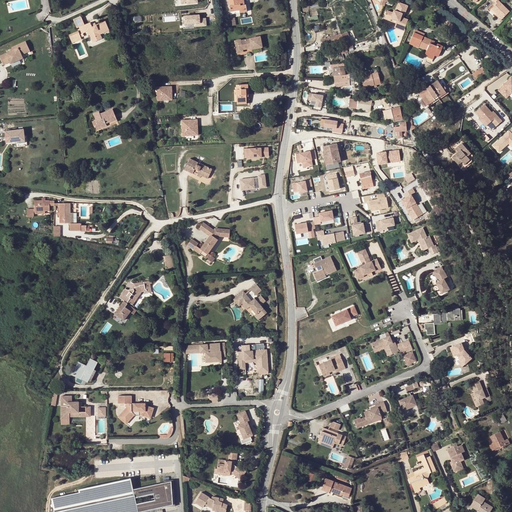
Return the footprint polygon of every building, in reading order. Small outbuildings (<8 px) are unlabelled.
[(243,0),(228,0),(230,11),(239,9),(240,12),(247,11),(246,4),(244,4),(243,0)] [(411,13),(407,11),(408,9),(409,6),(411,7),(414,1),(411,0),(410,0),(401,0),(399,5),(398,4),(397,6),(391,4),(390,7),(395,9),(394,12),(400,15),(399,16),(398,18),(408,22),(411,13)] [(492,0),(494,2),(496,4),(494,5),(491,8),(496,13),(502,19),(509,11),(497,0),(492,0)] [(199,14),(184,16),(184,24),(194,23),(194,26),(206,25),(205,18),(199,18),(199,14)] [(81,16),(73,19),(76,28),(79,28),(81,34),(88,32),(92,42),(102,39),(100,34),(109,31),(105,21),(92,27),(90,23),(85,25),(81,16)] [(424,36),(414,32),(409,43),(418,47),(419,46),(427,50),(430,52),(429,56),(428,57),(433,59),(435,55),(438,47),(436,46),(433,45),(430,43),(431,41),(423,37),(424,36)] [(344,33),(321,40),(323,46),(346,39),(344,33)] [(78,34),(69,37),(70,42),(80,38),(78,34)] [(249,48),(250,48),(250,47),(252,46),(253,48),(263,46),(261,36),(251,38),(251,39),(241,41),(241,39),(236,40),(238,53),(244,52),(243,49),(249,48)] [(0,56),(0,57),(3,65),(10,62),(11,64),(23,58),(21,55),(30,51),(25,41),(17,45),(18,48),(0,56)] [(345,67),(333,68),(333,76),(336,76),(337,86),(350,85),(349,75),(345,75),(345,67)] [(486,73),(482,67),(471,75),(475,81),(486,73)] [(368,75),(362,77),(359,77),(360,81),(363,80),(365,87),(374,85),(376,84),(381,83),(378,73),(368,75)] [(511,78),(511,79),(501,90),(507,97),(511,93),(511,94),(511,78)] [(442,88),(437,80),(422,90),(431,103),(446,93),(442,88)] [(236,84),(236,89),(237,101),(237,102),(246,102),(246,95),(248,95),(247,84),(236,84)] [(171,86),(157,87),(158,98),(168,97),(169,100),(172,100),(171,86)] [(418,93),(427,106),(431,103),(422,90),(418,93)] [(501,90),(499,92),(507,99),(511,94),(511,93),(507,97),(501,90)] [(323,95),(309,93),(308,99),(316,100),(315,106),(321,107),(323,95)] [(496,117),(492,113),(485,104),(476,112),(480,117),(487,125),(492,121),(496,117)] [(394,121),(402,120),(403,120),(399,107),(383,111),(385,120),(394,118),(394,121)] [(95,120),(91,121),(93,126),(95,126),(96,130),(106,127),(105,124),(116,120),(111,109),(100,114),(99,112),(92,114),(95,120)] [(494,111),(492,113),(496,117),(492,121),(493,123),(500,117),(494,111)] [(487,125),(480,117),(479,119),(486,127),(487,125)] [(503,121),(500,117),(493,123),(496,126),(503,121)] [(189,120),(181,120),(182,136),(190,135),(190,126),(189,120)] [(337,122),(325,120),(324,127),(333,128),(332,132),(342,133),(343,125),(337,124),(337,122)] [(198,126),(190,126),(190,135),(198,135),(198,126)] [(400,131),(400,127),(392,128),(393,138),(402,138),(401,131),(400,131)] [(24,129),(5,131),(6,142),(18,141),(18,143),(25,142),(24,129)] [(511,129),(500,140),(506,146),(509,144),(510,142),(511,144),(511,129)] [(506,146),(500,140),(493,146),(499,153),(506,146)] [(337,144),(326,146),(327,150),(324,151),(322,151),(325,165),(336,163),(336,161),(341,160),(337,144)] [(268,146),(249,147),(250,156),(262,156),(261,155),(269,154),(268,146)] [(380,163),(402,160),(400,148),(378,152),(380,163)] [(476,159),(467,149),(460,155),(463,158),(457,163),(464,170),(467,167),(471,172),(477,167),(476,159)] [(296,154),(296,158),(298,163),(302,162),(304,167),(313,165),(312,160),(317,159),(315,150),(296,154)] [(197,164),(198,162),(189,158),(184,169),(197,175),(197,173),(200,175),(207,178),(212,169),(200,163),(199,165),(197,164)] [(360,174),(362,185),(373,182),(370,171),(360,174)] [(328,174),(331,190),(342,188),(339,172),(328,174)] [(413,172),(406,177),(409,183),(417,178),(413,172)] [(258,177),(240,179),(241,190),(266,187),(265,174),(258,175),(258,177)] [(327,175),(323,176),(327,191),(331,190),(327,175)] [(312,186),(311,179),(292,183),(293,191),(298,190),(299,193),(307,191),(306,187),(312,186)] [(412,188),(403,193),(406,198),(401,200),(413,220),(422,214),(411,195),(415,192),(412,188)] [(385,198),(384,193),(377,194),(377,199),(369,201),(371,211),(388,208),(386,198),(385,198)] [(33,209),(33,212),(45,212),(50,212),(50,207),(54,206),(54,204),(54,201),(49,201),(49,200),(45,200),(42,200),(33,201),(33,209)] [(70,204),(59,204),(59,206),(59,208),(59,211),(59,212),(59,215),(60,224),(70,224),(70,216),(70,204)] [(320,221),(333,219),(331,210),(318,213),(319,217),(313,218),(314,221),(314,225),(320,223),(320,221)] [(356,217),(350,218),(353,235),(359,234),(366,232),(365,225),(363,226),(362,223),(361,223),(357,224),(357,222),(356,217)] [(387,227),(394,225),(393,217),(387,218),(387,219),(380,220),(380,221),(375,222),(377,231),(387,229),(387,227)] [(307,222),(295,224),(296,233),(301,232),(308,231),(310,238),(314,237),(312,229),(315,228),(314,225),(314,221),(307,223),(307,222)] [(199,228),(206,234),(211,228),(203,222),(199,228)] [(230,229),(215,228),(214,230),(211,234),(209,236),(200,249),(196,246),(198,243),(191,239),(187,245),(205,257),(207,254),(208,253),(218,239),(217,239),(219,236),(229,237),(230,229)] [(425,238),(421,229),(407,236),(410,244),(419,240),(423,249),(427,247),(430,255),(437,253),(435,248),(434,246),(432,247),(428,237),(425,238)] [(323,230),(315,231),(317,240),(322,239),(323,245),(335,243),(335,242),(344,240),(342,231),(324,235),(323,230)] [(355,254),(360,267),(369,263),(364,250),(355,254)] [(215,258),(208,253),(207,254),(205,257),(207,259),(205,262),(209,264),(211,262),(212,263),(215,258)] [(171,255),(164,257),(167,269),(173,267),(171,255)] [(324,264),(323,260),(312,264),(314,269),(319,266),(320,270),(311,274),(314,280),(318,278),(318,276),(323,274),(322,273),(325,272),(326,275),(335,271),(330,261),(324,264)] [(366,274),(370,273),(374,271),(374,272),(380,270),(375,260),(369,263),(360,267),(358,268),(358,269),(352,272),(356,280),(362,277),(362,276),(366,274)] [(436,283),(442,294),(450,289),(444,279),(448,277),(442,266),(433,271),(437,279),(436,280),(436,283)] [(123,293),(119,298),(127,303),(128,302),(133,305),(136,301),(134,301),(136,298),(137,299),(140,295),(139,294),(142,290),(150,289),(149,282),(133,284),(128,291),(124,289),(122,292),(123,293)] [(261,290),(256,284),(250,289),(255,295),(261,290)] [(243,291),(237,296),(242,302),(245,300),(250,306),(256,314),(254,315),(258,320),(266,312),(260,305),(265,301),(260,296),(256,300),(252,302),(251,301),(243,291)] [(242,302),(237,296),(233,299),(239,305),(242,302)] [(245,300),(242,302),(247,309),(250,306),(245,300)] [(125,305),(127,303),(123,301),(121,304),(114,314),(123,320),(130,311),(124,307),(125,305)] [(462,315),(461,307),(455,307),(455,309),(450,309),(450,311),(439,312),(439,313),(434,314),(435,324),(442,324),(442,322),(448,322),(448,319),(452,318),(452,320),(456,319),(456,316),(462,315)] [(350,320),(349,318),(346,310),(330,317),(335,326),(350,320)] [(400,352),(397,346),(396,342),(393,343),(392,340),(389,333),(386,334),(387,338),(372,344),(375,351),(387,346),(391,355),(400,352)] [(410,341),(403,343),(406,349),(408,353),(414,350),(410,341)] [(406,349),(403,343),(397,346),(400,352),(406,349)] [(463,343),(455,346),(459,355),(462,359),(460,361),(464,367),(474,359),(465,349),(463,343)] [(217,344),(207,345),(208,352),(205,353),(206,362),(222,361),(221,357),(221,351),(218,352),(217,344)] [(197,345),(186,346),(185,353),(200,353),(200,345),(197,345)] [(242,345),(243,351),(245,351),(245,356),(243,356),(239,356),(240,369),(246,369),(245,362),(245,360),(257,359),(257,361),(257,364),(268,363),(267,354),(257,354),(256,350),(250,351),(250,345),(242,345)] [(388,356),(391,355),(387,346),(375,351),(376,353),(385,350),(388,356)] [(414,352),(404,356),(408,365),(417,361),(414,352)] [(342,358),(338,360),(342,369),(336,371),(337,373),(346,369),(342,358)] [(72,375),(86,382),(97,363),(90,359),(86,366),(78,362),(72,375)] [(336,369),(336,371),(342,369),(338,360),(337,360),(333,362),(332,360),(320,365),(323,374),(330,372),(336,369)] [(473,384),(476,392),(477,395),(476,395),(478,401),(477,401),(479,406),(485,404),(483,398),(487,397),(488,399),(492,397),(488,389),(484,390),(481,381),(473,384)] [(208,393),(209,403),(217,402),(217,393),(208,393)] [(418,404),(414,394),(399,400),(404,410),(418,404)] [(131,395),(120,396),(120,404),(126,404),(125,408),(127,410),(118,418),(124,425),(135,414),(132,411),(141,411),(140,414),(149,417),(153,408),(147,406),(140,405),(139,404),(131,404),(131,395)] [(71,418),(71,416),(87,416),(87,408),(90,408),(90,406),(83,406),(83,401),(73,402),(73,396),(62,396),(63,418),(71,418)] [(376,404),(376,406),(377,407),(372,409),(365,412),(366,417),(362,418),(361,417),(355,419),(358,427),(364,425),(364,424),(368,422),(369,423),(374,422),(373,419),(382,416),(381,413),(388,411),(385,401),(376,404)] [(236,414),(239,420),(242,418),(244,422),(240,424),(237,425),(243,438),(252,434),(246,421),(248,420),(244,410),(236,414)] [(507,420),(503,413),(499,416),(503,423),(507,420)] [(341,424),(333,421),(331,426),(339,430),(341,424)] [(167,434),(159,434),(159,438),(167,438),(168,437),(170,436),(171,435),(172,432),(172,430),(173,428),(170,427),(167,434)] [(324,428),(321,434),(323,435),(322,439),(321,441),(334,446),(335,443),(343,446),(347,437),(324,428)] [(502,446),(503,447),(510,444),(508,439),(504,440),(500,431),(491,436),(494,443),(497,449),(500,447),(502,446)] [(454,469),(463,465),(461,460),(465,459),(463,452),(465,451),(462,444),(458,446),(458,444),(448,448),(453,461),(451,461),(454,469)] [(406,451),(396,455),(399,462),(409,458),(406,451)] [(227,460),(225,460),(224,464),(217,463),(216,468),(216,471),(223,472),(224,469),(230,470),(233,471),(232,474),(239,479),(245,471),(240,468),(236,466),(235,468),(231,465),(231,460),(236,460),(236,453),(229,452),(227,460)] [(417,456),(419,460),(424,458),(428,465),(426,466),(422,467),(413,471),(415,475),(410,477),(409,478),(411,483),(412,482),(414,486),(419,484),(420,487),(430,483),(428,477),(430,472),(436,469),(430,455),(426,457),(424,453),(417,456)] [(355,458),(347,455),(343,466),(350,469),(355,458)] [(424,458),(419,460),(422,467),(426,466),(428,465),(424,458)] [(415,475),(413,471),(411,466),(406,469),(410,477),(415,475)] [(317,476),(309,473),(306,479),(314,482),(317,476)] [(164,481),(133,489),(131,478),(79,489),(79,492),(52,498),(54,511),(123,511),(124,511),(131,509),(131,511),(140,511),(163,507),(162,505),(166,504),(166,506),(176,505),(173,479),(163,480),(164,481)] [(322,488),(329,491),(331,488),(334,489),(334,490),(342,494),(345,486),(333,481),(325,478),(322,488)] [(345,486),(342,494),(349,496),(352,489),(345,486)] [(478,494),(471,506),(478,510),(479,509),(483,511),(489,511),(493,507),(484,501),(485,499),(478,494)] [(205,495),(198,505),(206,510),(208,507),(216,511),(215,511),(229,511),(231,508),(226,505),(222,503),(223,501),(216,499),(215,502),(213,501),(213,500),(205,495)] [(446,496),(432,504),(435,509),(446,503),(448,499),(446,496)]
